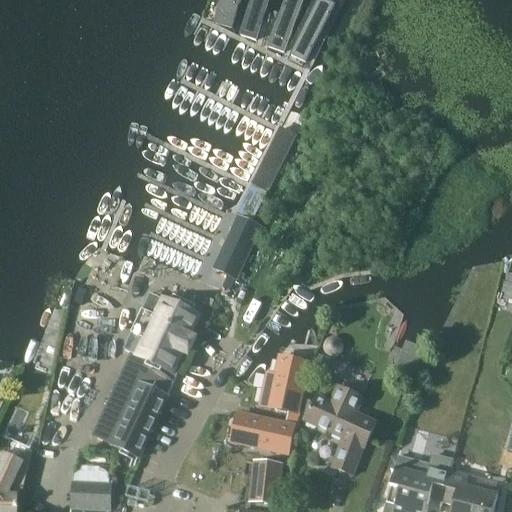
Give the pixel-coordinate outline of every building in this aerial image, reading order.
[(241,0),(221,0),(214,26),(233,31),(241,0)] [(269,0),(251,0),(240,38),(257,44),(269,0)] [(301,0),(281,0),(267,52),(285,57),(301,0)] [(336,7),(320,0),(318,0),(290,58),(307,66),(336,7)] [(295,100),(265,157),(282,165),(309,106),(295,100)] [(275,133),(258,125),(245,153),(261,161),(275,133)] [(240,220),(228,247),(253,258),(265,231),(242,221),(240,220)] [(147,342),(139,358),(172,373),(198,317),(166,302),(158,318),(151,315),(140,338),(147,342)] [(337,338),(336,338),(334,338),(332,338),(330,338),(329,339),(327,340),(326,341),(325,343),(324,345),(324,346),(324,348),(324,350),(324,352),(325,353),(326,355),(327,356),(329,357),(331,358),(332,358),(334,358),(336,358),(338,357),(339,357),(341,356),(342,355),(343,353),(343,352),(344,350),(344,348),(344,346),(344,345),(343,343),(342,341),(341,340),(339,339),(337,338)] [(420,381),(432,349),(407,340),(395,371),(420,381)] [(307,366),(291,363),(281,361),(271,408),(297,414),(305,377),(307,368),(307,366)] [(142,384),(113,447),(142,461),(172,398),(142,384)] [(356,414),(363,398),(339,387),(332,403),(317,396),(306,420),(344,438),(333,467),(353,476),(363,448),(365,448),(377,423),(356,414)] [(247,418),(241,445),(287,456),(294,428),(247,418)] [(0,511),(21,511),(21,494),(27,467),(30,452),(11,442),(3,457),(0,463),(0,511)] [(387,503),(384,511),(428,511),(431,500),(442,503),(451,473),(454,462),(434,457),(431,467),(418,464),(400,459),(397,469),(388,504),(387,503)] [(511,483),(511,461),(507,460),(501,481),(511,483)] [(249,504),(278,507),(283,466),(253,462),(249,504)] [(451,473),(442,503),(455,507),(453,511),(494,511),(499,497),(502,487),(470,478),(451,473)] [(112,485),(74,485),(73,511),(111,511),(112,485)]
